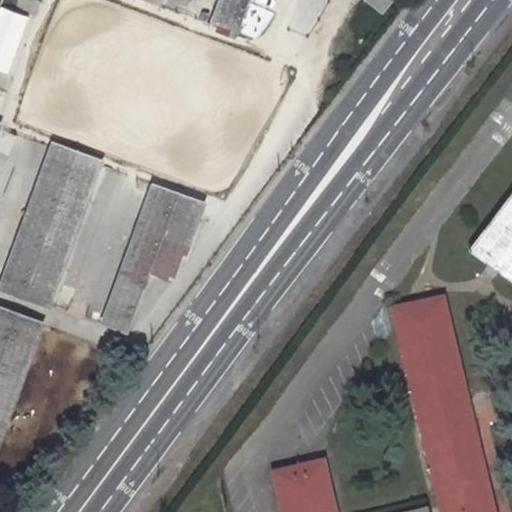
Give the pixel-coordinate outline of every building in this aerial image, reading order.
[(249,0),(226,0),(218,24),(238,31),(249,0)] [(365,0),(382,14),(393,0),(365,0)] [(0,24),(0,71),(8,75),(31,15),(7,6),(0,24)] [(96,162),(57,148),(7,286),(46,300),(96,162)] [(159,185),(108,324),(129,331),(150,273),(172,281),(197,212),(174,204),(179,192),(159,185)] [(511,185),(461,256),(508,291),(511,285),(511,185)] [(179,192),(174,204),(197,212),(201,200),(179,192)] [(487,511),(438,299),(392,310),(438,511),(487,511)] [(0,426),(38,324),(0,310),(0,426)] [(331,511),(320,460),(268,472),(277,511),(331,511)]
